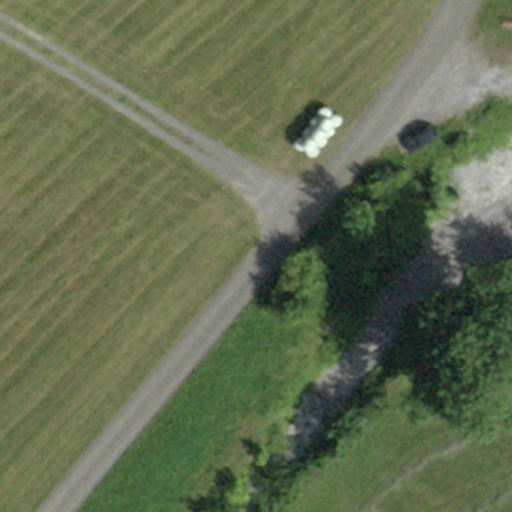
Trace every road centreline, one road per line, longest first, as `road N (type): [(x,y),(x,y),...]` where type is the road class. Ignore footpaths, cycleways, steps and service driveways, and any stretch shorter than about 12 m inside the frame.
road 1 (unclassified): [(73,511),(400,109),(463,0)]
road 2 (track): [(0,36),(295,239)]
